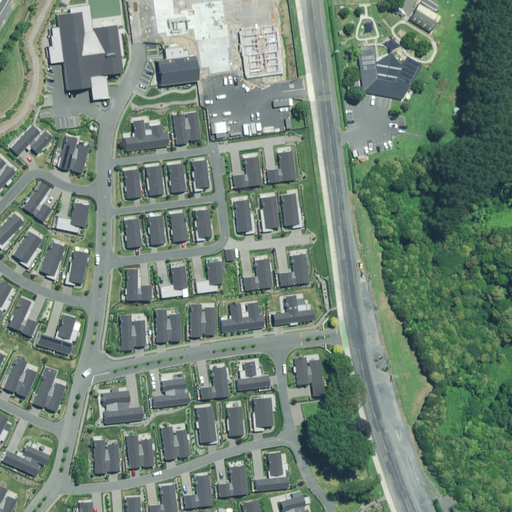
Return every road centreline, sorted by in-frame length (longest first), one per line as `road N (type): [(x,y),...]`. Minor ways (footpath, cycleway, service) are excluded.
road 1 (tertiary): [(313,0),(356,327)]
road 2 (residential): [(60,485),(151,478),(293,437)]
road 3 (tertiary): [(357,339),(410,511)]
road 4 (residential): [(108,263),(223,244),(221,197)]
road 5 (residential): [(110,120),(138,62),(133,0)]
road 6 (residential): [(206,356),(87,380)]
